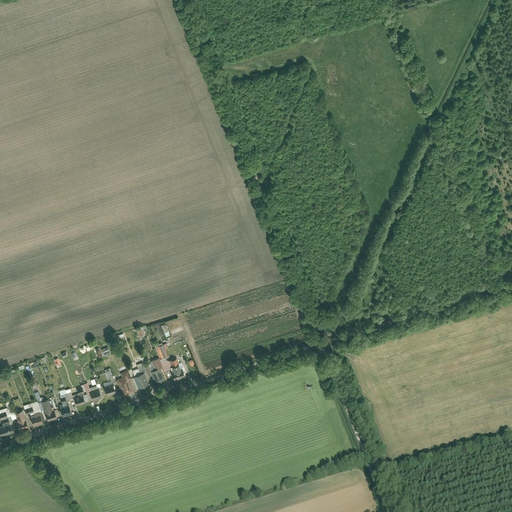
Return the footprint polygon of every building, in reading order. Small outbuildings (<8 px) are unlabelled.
[(158,330),(161,341),(165,340),(160,322),(149,325),(151,332),(158,330)] [(166,343),(155,347),(159,356),(160,358),(168,355),(165,350),(168,348),(166,343)] [(102,355),(105,355),(104,349),(110,348),(109,346),(101,348),(102,355)] [(165,379),(160,367),(163,366),(160,358),(159,356),(150,360),(154,368),(149,371),(155,383),(165,379)] [(175,383),(187,379),(184,371),(183,371),(180,363),(172,366),(175,374),(172,375),(175,383)] [(122,395),(134,390),(130,379),(132,378),(128,369),(120,372),(122,377),(116,379),(122,395)] [(139,387),(149,384),(144,372),(134,375),(139,387)] [(107,395),(116,392),(113,382),(104,385),(107,395)] [(76,405),(85,402),(82,393),(84,392),(82,387),(77,388),(79,395),(73,397),(76,405)] [(102,397),(98,387),(90,390),(93,400),(102,397)] [(47,420),(57,418),(54,409),(52,410),(48,398),(41,400),(47,420)] [(71,413),(68,404),(60,406),(63,416),(71,413)] [(0,408),(0,412),(1,418),(11,416),(10,407),(0,408)] [(23,409),(15,412),(17,419),(16,420),(19,428),(28,425),(23,409)] [(43,422),(39,412),(30,415),(33,425),(43,422)] [(3,424),(0,425),(0,432),(1,436),(13,432),(9,420),(2,423),(3,424)]
